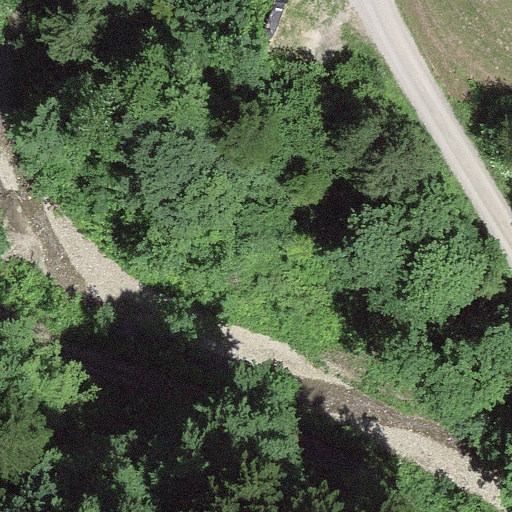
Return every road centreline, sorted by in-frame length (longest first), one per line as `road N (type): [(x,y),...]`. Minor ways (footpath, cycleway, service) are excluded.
road 1 (track): [(0,324),(281,433),(405,511)]
road 2 (unclassified): [(378,0),(511,239)]
